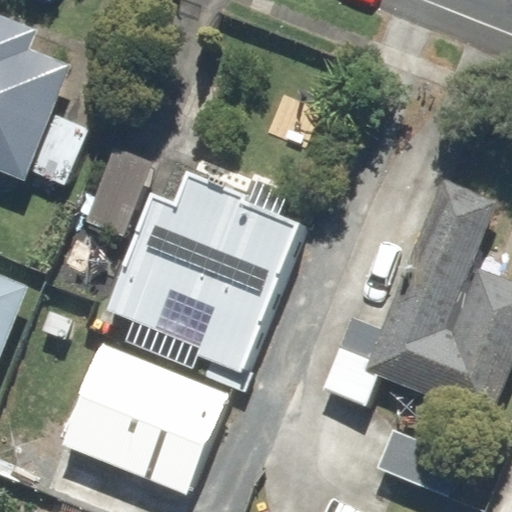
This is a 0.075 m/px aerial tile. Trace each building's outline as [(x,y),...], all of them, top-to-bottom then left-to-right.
[(0,164),(30,176),(70,70),(0,43),(0,164)] [(125,247),(152,173),(114,159),(87,233),(125,247)] [(113,324),(245,374),(301,226),(169,176),(113,324)] [(360,414),(377,373),(490,422),(511,370),(511,281),(471,264),(500,198),(449,177),(421,242),(411,238),(369,334),(351,326),(322,398),(360,414)] [(0,300),(0,344),(16,307),(0,300)] [(108,348),(72,430),(69,429),(47,492),(106,511),(126,511),(137,480),(180,498),(224,398),(108,348)] [(400,436),(383,475),(440,500),(457,461),(400,436)]
